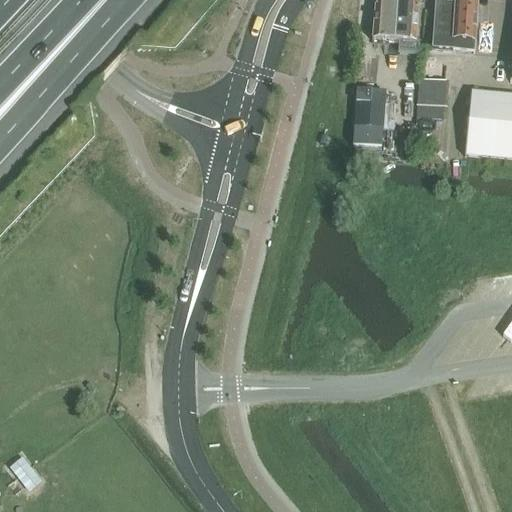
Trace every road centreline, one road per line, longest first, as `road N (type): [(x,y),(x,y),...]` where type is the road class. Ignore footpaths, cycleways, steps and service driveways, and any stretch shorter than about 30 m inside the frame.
road 1 (tertiary): [(221,511),(182,426),(179,361),(192,301)]
road 2 (motorway): [(0,143),(124,0)]
road 3 (tertiary): [(192,301),(213,263),(248,143)]
road 4 (tertiary): [(224,148),(192,301)]
road 5 (tertiary): [(248,143),(293,0)]
road 6 (track): [(444,375),(489,511)]
road 7 (unknown): [(427,378),(471,511)]
road 8 (tertiary): [(113,75),(133,99),(224,148)]
road 9 (tertiary): [(231,121),(113,75)]
road 10 (tertiary): [(267,0),(231,121)]
